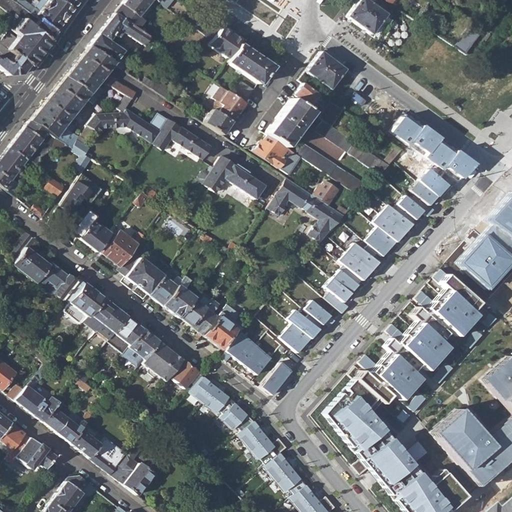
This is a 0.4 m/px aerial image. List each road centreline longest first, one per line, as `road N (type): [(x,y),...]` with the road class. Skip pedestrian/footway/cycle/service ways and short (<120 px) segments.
road 1 (residential): [(496,169),(283,417)]
road 2 (residential): [(0,201),(201,357)]
road 3 (residential): [(314,32),(496,169)]
road 4 (residential): [(0,403),(139,511)]
road 5 (secondary): [(17,105),(99,0)]
road 6 (residential): [(283,417),(361,511)]
road 7 (residential): [(236,137),(305,38)]
